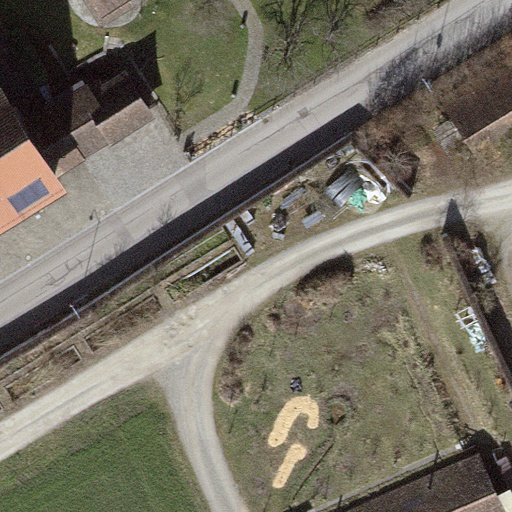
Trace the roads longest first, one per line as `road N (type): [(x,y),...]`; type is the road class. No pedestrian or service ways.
road 1 (residential): [(0,320),(511,9)]
road 2 (track): [(511,204),(421,221),(0,442)]
